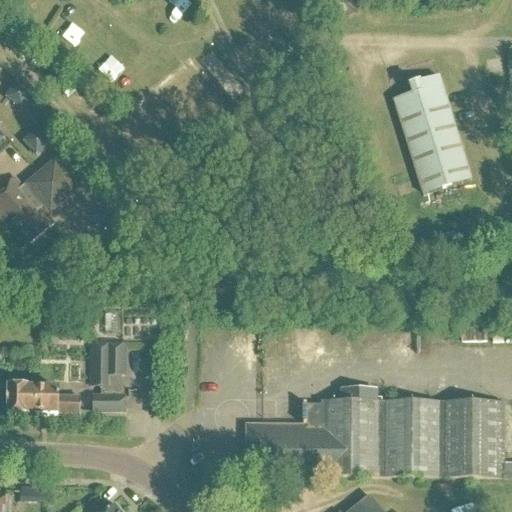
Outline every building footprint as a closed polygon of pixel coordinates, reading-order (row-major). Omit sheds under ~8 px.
[(177,0),(163,0),(163,8),(178,8),(177,0)] [(273,19),(290,0),(269,0),(262,9),(273,19)] [(195,125),(221,101),(196,74),(170,98),(195,125)] [(424,199),(474,184),(442,80),(412,89),(415,98),(395,104),(424,199)] [(23,113),(34,95),(16,82),(4,100),(23,113)] [(37,160),(53,146),(38,129),(22,144),(37,160)] [(56,162),(23,190),(14,180),(0,192),(0,218),(2,221),(7,218),(30,246),(53,227),(40,211),(42,209),(50,219),(81,193),(56,162)] [(127,400),(123,400),(123,390),(116,390),(115,379),(126,379),(126,348),(91,349),(92,391),(103,390),(103,401),(95,401),(96,417),(128,416),(127,400)] [(9,391),(9,418),(59,419),(59,418),(80,418),(81,400),(60,399),(60,392),(9,391)] [(376,403),(375,391),(342,391),(342,403),(321,403),(321,429),(276,429),(276,421),(262,421),(262,429),(247,429),(247,480),(504,481),(505,405),(376,403)] [(21,492),(20,505),(30,506),(31,493),(31,491),(21,490),(21,492)] [(380,511),(370,499),(353,511),(380,511)]
